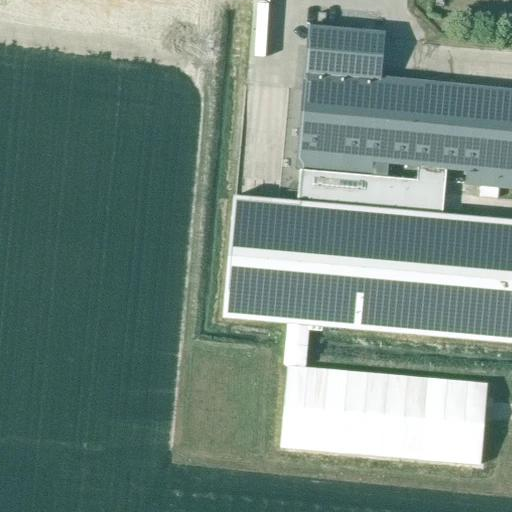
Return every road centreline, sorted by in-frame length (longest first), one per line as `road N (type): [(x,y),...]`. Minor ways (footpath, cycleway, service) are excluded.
road 1 (unknown): [(386,0),(412,49),(511,65)]
road 2 (unknown): [(278,0),(268,155)]
